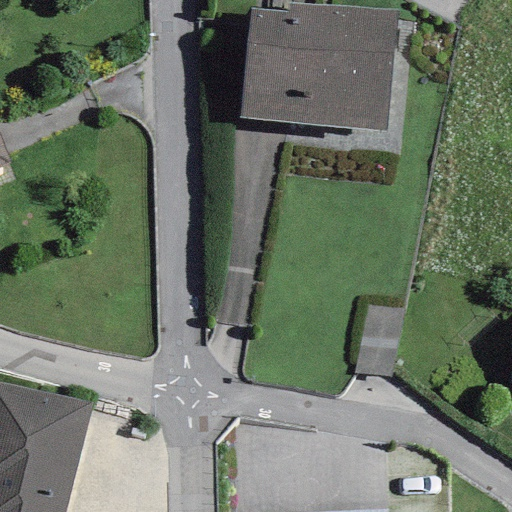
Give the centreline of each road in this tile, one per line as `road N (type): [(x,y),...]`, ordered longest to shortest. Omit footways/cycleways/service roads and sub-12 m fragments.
road 1 (residential): [(170,0),(183,405)]
road 2 (residential): [(183,405),(386,438),(498,511)]
road 3 (residential): [(183,405),(0,349)]
